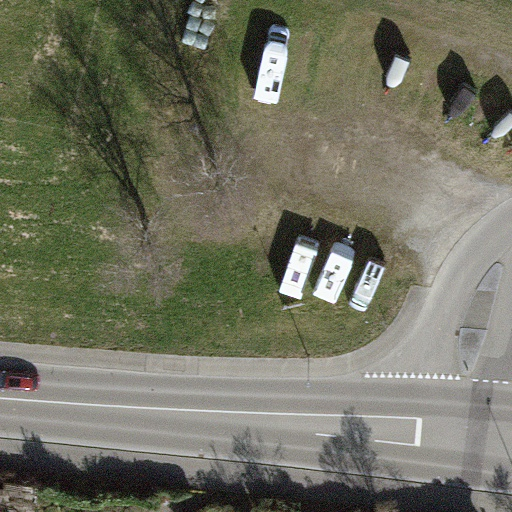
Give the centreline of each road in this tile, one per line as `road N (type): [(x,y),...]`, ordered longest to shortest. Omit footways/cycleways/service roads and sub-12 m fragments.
road 1 (primary): [(0,396),(463,433)]
road 2 (residential): [(463,433),(481,310),(511,254)]
